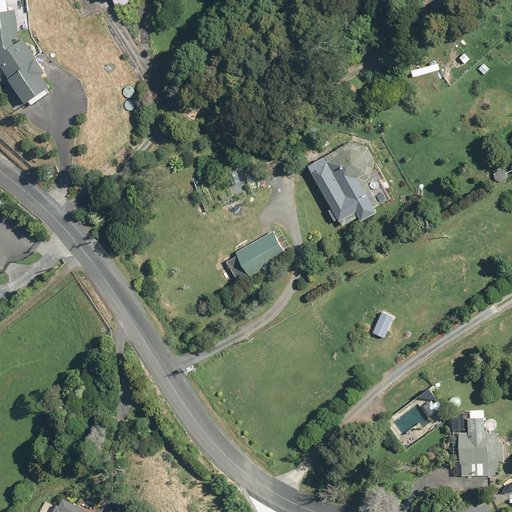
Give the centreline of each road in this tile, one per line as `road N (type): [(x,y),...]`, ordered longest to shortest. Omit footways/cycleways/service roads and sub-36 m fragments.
road 1 (residential): [(0,171),(97,269),(215,446),(265,487),(314,511)]
road 2 (unknown): [(293,504),(322,443),(364,399),(511,298)]
